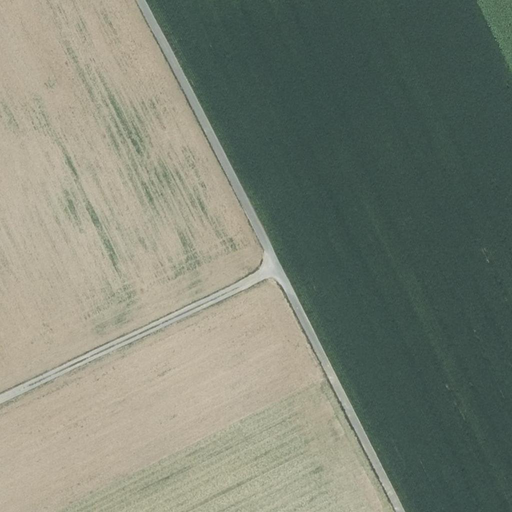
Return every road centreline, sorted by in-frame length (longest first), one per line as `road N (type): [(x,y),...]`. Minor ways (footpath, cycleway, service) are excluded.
road 1 (track): [(142,0),(402,511)]
road 2 (track): [(0,399),(276,266)]
